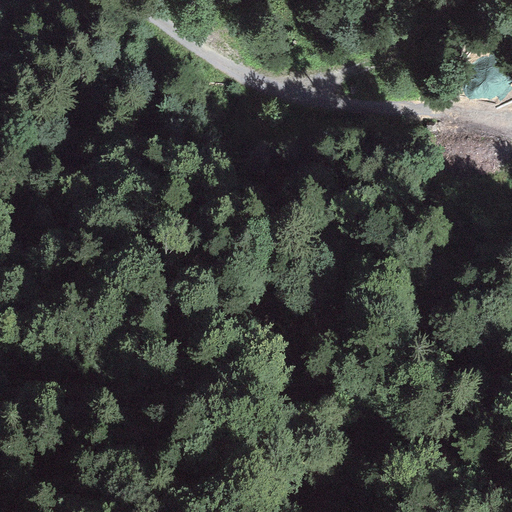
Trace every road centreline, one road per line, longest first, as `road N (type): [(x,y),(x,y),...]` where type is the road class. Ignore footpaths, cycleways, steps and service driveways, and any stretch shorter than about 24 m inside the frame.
road 1 (track): [(128,0),(230,67),(307,100),(511,117)]
road 2 (track): [(298,97),(410,46),(470,0)]
